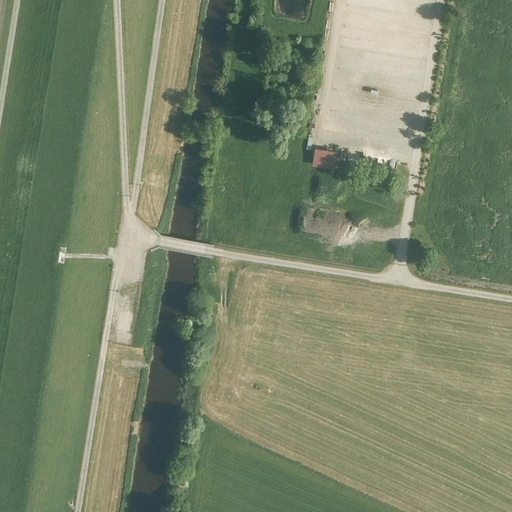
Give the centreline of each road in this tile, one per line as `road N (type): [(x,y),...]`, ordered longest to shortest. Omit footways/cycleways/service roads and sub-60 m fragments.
road 1 (track): [(397,280),(440,0)]
road 2 (track): [(126,260),(113,291),(80,511)]
road 3 (track): [(165,0),(129,237)]
road 4 (track): [(118,0),(129,237)]
road 5 (track): [(340,0),(319,138)]
